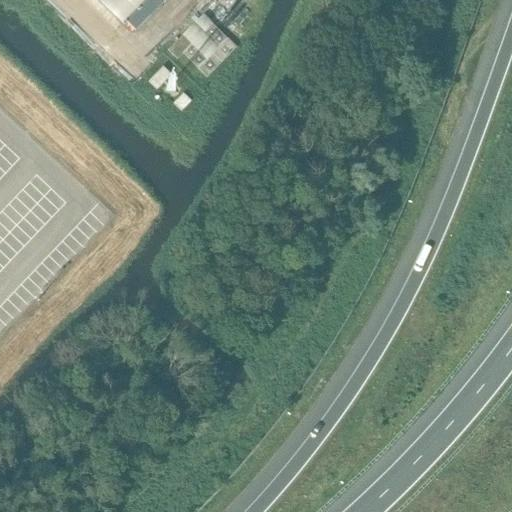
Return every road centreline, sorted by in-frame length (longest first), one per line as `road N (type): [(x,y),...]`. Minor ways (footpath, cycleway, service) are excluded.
road 1 (motorway): [(511,32),(434,238),(386,332),(345,399),(253,511)]
road 2 (motorway): [(511,348),(364,511)]
